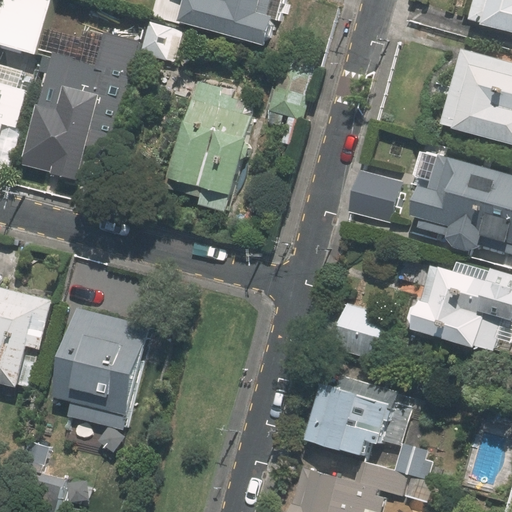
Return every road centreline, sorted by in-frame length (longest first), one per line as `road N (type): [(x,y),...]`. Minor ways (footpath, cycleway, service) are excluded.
road 1 (residential): [(0,207),(299,286)]
road 2 (residential): [(299,286),(377,0)]
road 3 (residential): [(237,511),(299,286)]
